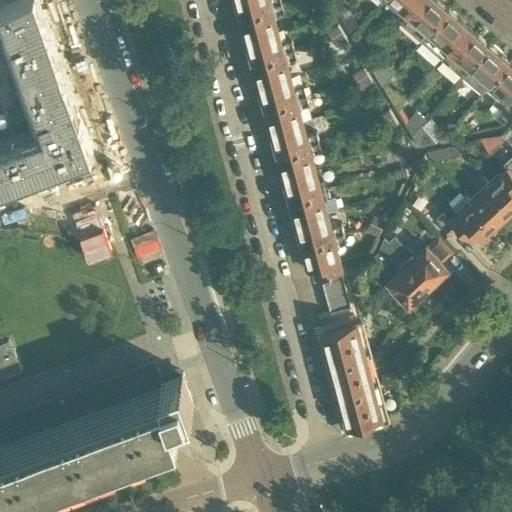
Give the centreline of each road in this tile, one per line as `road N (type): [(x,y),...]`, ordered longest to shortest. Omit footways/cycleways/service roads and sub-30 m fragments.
road 1 (residential): [(263,480),(85,0)]
road 2 (residential): [(330,461),(198,0)]
road 3 (residential): [(330,461),(422,427),(511,323)]
road 4 (residential): [(15,511),(165,459),(187,465),(205,494)]
